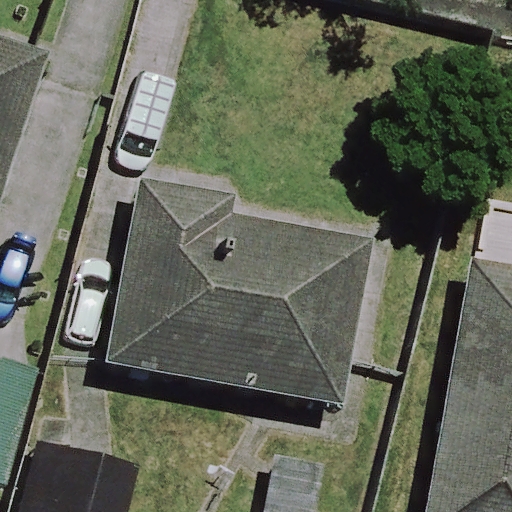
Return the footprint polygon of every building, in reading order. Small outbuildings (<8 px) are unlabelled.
[(0,160),(27,74),(0,65),(0,160)] [(214,217),(127,202),(96,384),(331,424),(359,261),(210,236),(214,217)] [(511,511),(511,287),(454,278),(413,511),(511,511)] [(0,469),(22,391),(0,385),(0,469)] [(262,429),(251,511),(308,511),(318,436),(262,429)] [(116,511),(122,488),(32,465),(19,511),(116,511)]
